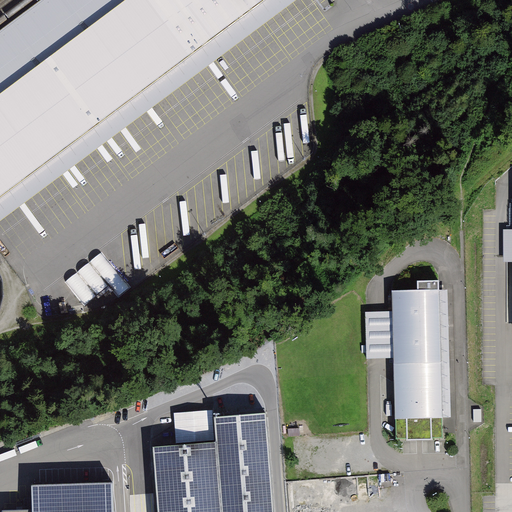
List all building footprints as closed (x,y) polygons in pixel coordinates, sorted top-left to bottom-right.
[(41,0),(0,31),(0,221),(301,0),(41,0)] [(84,309),(111,291),(116,299),(129,290),(104,252),(64,279),(84,309)] [(419,292),(393,292),(393,312),(365,313),(366,360),(394,359),(396,441),(445,440),(444,419),(441,291),(441,282),(418,283),(419,292)] [(441,291),(444,419),(452,419),(449,291),(441,291)] [(154,448),(151,448),(156,511),(273,511),(266,413),(213,417),(212,404),(151,409),(154,448)] [(112,511),(112,483),(30,485),(30,509),(1,510),(0,511),(112,511)]
